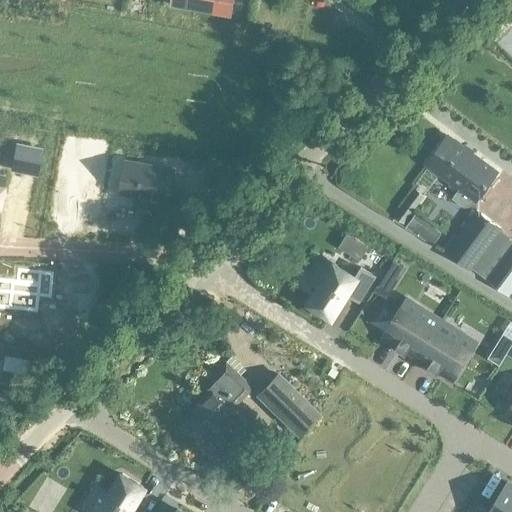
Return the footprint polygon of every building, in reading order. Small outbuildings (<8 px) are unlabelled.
[(171,0),(171,4),(191,8),(192,3),(230,9),(231,0),(171,0)] [(449,136),(428,165),(459,188),(453,197),(453,198),(464,206),(470,206),(474,200),(476,201),(488,185),(497,172),(483,161),(449,136)] [(40,150),(17,145),(12,168),(35,173),(40,150)] [(161,199),(166,168),(119,159),(113,190),(128,193),(127,203),(148,207),(150,197),(161,199)] [(416,189),(395,217),(403,223),(423,195),(416,189)] [(477,210),(446,252),(470,270),(501,228),(477,210)] [(441,233),(416,214),(406,228),(432,245),(441,233)] [(511,246),(487,280),(510,297),(511,295),(511,246)] [(322,289),(309,308),(331,322),(346,299),(358,306),(375,280),(361,272),(356,281),(327,263),(315,284),(322,289)] [(53,274),(18,270),(17,282),(0,280),(0,308),(37,313),(38,297),(50,298),(53,274)] [(406,304),(383,340),(396,349),(394,353),(403,360),(406,356),(416,363),(440,327),(406,304)] [(440,327),(416,363),(427,370),(424,374),(435,380),(438,376),(451,385),(474,349),(440,327)] [(277,361),(300,341),(288,329),(266,349),(277,361)] [(499,366),(511,345),(511,339),(504,333),(488,359),(499,366)] [(347,357),(379,376),(392,354),(360,335),(347,357)] [(233,356),(226,363),(240,377),(247,370),(233,356)] [(240,377),(226,363),(201,389),(206,394),(180,421),(220,459),(250,428),(232,410),(253,389),(240,377)] [(280,372),(257,395),(300,438),(303,434),(319,450),(338,432),(322,416),(323,415),(308,400),(280,372)] [(355,423),(382,445),(400,423),(373,401),(355,423)] [(433,439),(420,460),(447,477),(460,455),(433,439)] [(368,511),(382,511),(398,490),(365,466),(348,489),(373,506),(368,511)] [(239,486),(248,497),(268,477),(258,467),(239,486)] [(101,485),(88,506),(97,511),(133,511),(129,509),(143,484),(122,471),(110,491),(101,485)] [(487,511),(511,511),(511,493),(503,488),(487,511)]
